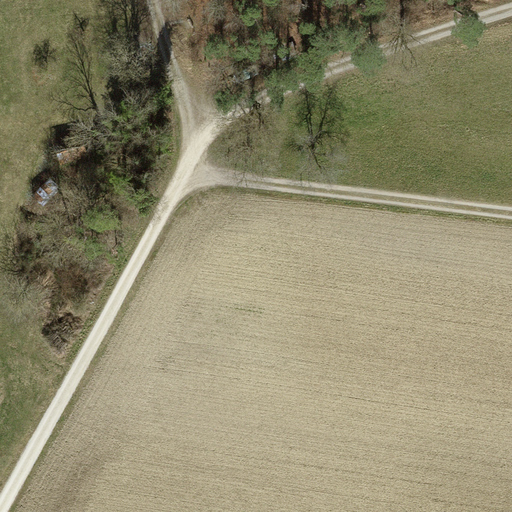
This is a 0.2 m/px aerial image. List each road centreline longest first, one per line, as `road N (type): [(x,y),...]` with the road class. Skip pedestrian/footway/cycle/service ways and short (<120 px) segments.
road 1 (track): [(0,511),(210,117)]
road 2 (track): [(188,171),(511,215)]
road 3 (track): [(210,117),(332,65),(511,12)]
road 4 (track): [(210,117),(168,64),(152,0)]
